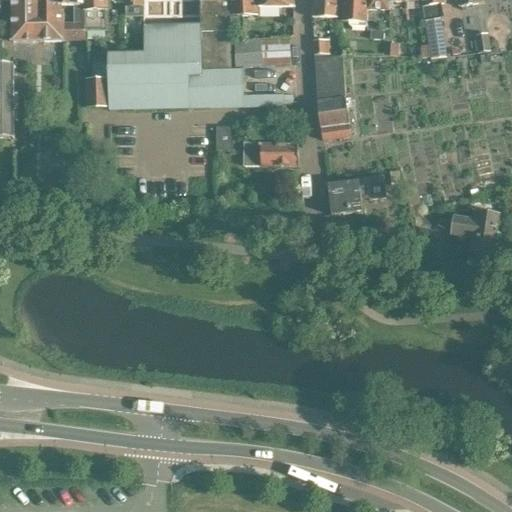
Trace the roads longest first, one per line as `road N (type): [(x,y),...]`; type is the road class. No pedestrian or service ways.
road 1 (tertiary): [(505,511),(429,465),(321,429),(0,389)]
road 2 (residential): [(511,280),(0,222)]
road 3 (tertiary): [(0,421),(309,457),(373,475),(449,511)]
road 4 (residential): [(301,0),(315,203)]
